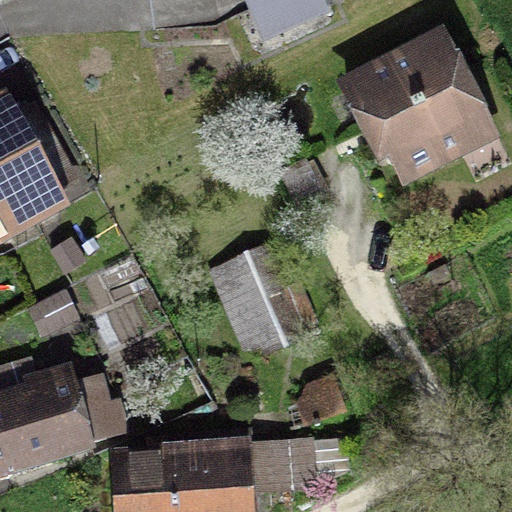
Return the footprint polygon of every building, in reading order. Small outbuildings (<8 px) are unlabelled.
[(243,0),(266,45),(353,0),(243,0)] [(492,133),(441,31),(342,80),(378,153),(392,147),(406,176),(492,133)] [(0,242),(78,201),(22,100),(0,111),(0,242)] [(91,377),(0,396),(0,470),(109,445),(107,438),(133,431),(125,402),(98,408),(91,377)] [(310,444),(115,453),(117,511),(250,511),(250,488),(312,486),(310,444)]
